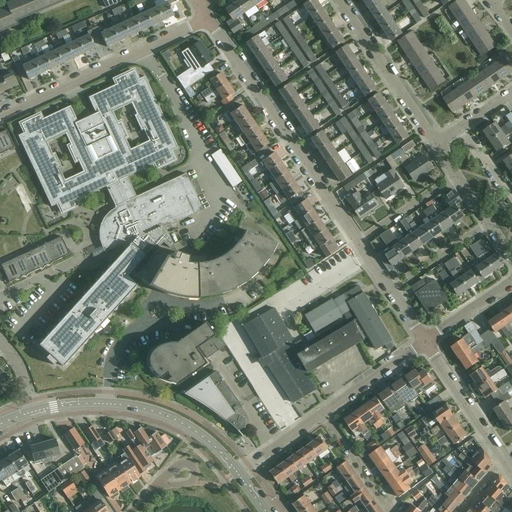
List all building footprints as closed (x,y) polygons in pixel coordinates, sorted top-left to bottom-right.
[(14,0),(5,4),(7,7),(0,10),(0,29),(14,24),(13,20),(61,0),(14,0)] [(108,0),(108,1),(107,0),(101,0),(105,8),(120,2),(119,0),(108,0)] [(165,0),(167,2),(155,7),(162,21),(173,16),(168,5),(173,3),(172,0),(165,0)] [(245,13),(256,6),(251,0),(240,0),(237,2),(245,13)] [(297,5),(294,0),(286,5),(290,10),(297,5)] [(311,0),(304,5),(312,16),(323,9),(316,0),(311,0)] [(380,1),(379,0),(362,0),(369,9),(380,1)] [(460,0),(448,8),(457,20),(471,10),(464,0),(460,0)] [(380,1),(369,9),(376,20),(387,12),(380,1)] [(237,19),(245,13),(237,2),(226,10),(233,19),(227,23),(230,27),(229,27),(234,34),(243,28),(237,19)] [(409,2),(404,5),(409,13),(414,10),(409,2)] [(422,4),(418,7),(417,8),(423,16),(428,12),(422,4)] [(162,21),(155,7),(144,13),(151,27),(162,21)] [(287,12),(283,7),(276,13),(279,17),(287,12)] [(323,9),(312,16),(319,27),(330,20),(323,9)] [(457,20),(465,32),(480,22),(471,10),(457,20)] [(395,23),(387,12),(376,20),(384,30),(395,23)] [(144,13),(133,18),(140,32),(151,27),(144,13)] [(416,13),(411,16),(417,24),(421,21),(416,13)] [(276,19),(273,15),(265,20),(268,25),(276,19)] [(288,16),(283,20),(288,28),(293,24),(288,16)] [(140,32),(133,18),(122,23),(129,37),(140,32)] [(319,27),(326,38),(337,30),(330,20),(319,27)] [(82,22),(72,27),(74,32),(84,27),(82,22)] [(265,27),(265,26),(262,22),(254,27),(257,32),(265,27)] [(465,32),(473,44),(488,34),(480,22),(465,32)] [(122,23),(111,28),(118,42),(129,37),(122,23)] [(395,23),(384,30),(391,42),(402,34),(395,23)] [(282,25),(281,25),(277,28),(282,36),(287,33),(282,25)] [(118,42),(111,28),(100,33),(97,27),(92,30),(96,39),(101,36),(106,47),(118,42)] [(295,27),(290,30),(290,31),(296,38),(300,35),(295,27)] [(246,39),(247,39),(254,34),(251,29),(243,34),(246,39)] [(96,39),(92,30),(87,32),(88,35),(77,40),(83,54),(95,49),(91,41),(96,39)] [(337,30),(326,38),(334,49),(345,41),(337,30)] [(406,55),(421,45),(412,32),(398,42),(406,55)] [(496,46),(488,34),(473,44),(481,56),(496,46)] [(266,47),(258,36),(247,43),(255,55),(266,47)] [(287,49),(294,44),(289,36),(281,41),(287,49)] [(302,38),(298,41),(303,49),(308,46),(302,38)] [(37,42),(40,48),(45,46),(42,39),(37,42)] [(66,45),(72,59),(83,54),(77,40),(66,45)] [(212,71),(207,64),(212,60),(199,42),(182,53),(192,68),(177,79),(184,90),(212,71)] [(66,45),(55,50),(61,64),(72,59),(66,45)] [(429,56),(421,45),(406,55),(414,66),(429,56)] [(296,46),(296,47),(291,50),(297,58),(302,54),(296,46)] [(344,64),(355,57),(348,46),(336,53),(344,64)] [(273,58),(266,47),(255,55),(262,65),(273,58)] [(310,49),(305,52),(310,60),(315,57),(310,49)] [(55,50),(44,55),(50,69),(61,64),(55,50)] [(39,75),(50,69),(44,55),(42,51),(37,53),(39,58),(33,61),(39,75)] [(28,80),(39,75),(33,61),(22,66),(17,55),(11,58),(19,75),(24,73),(28,80)] [(414,66),(422,78),(437,68),(429,56),(414,66)] [(303,57),(299,60),(304,68),(309,65),(303,57)] [(344,64),(351,75),(362,67),(355,57),(344,64)] [(503,57),(491,66),(501,80),(511,72),(511,63),(511,64),(511,62),(508,64),(503,57)] [(262,65),(269,76),(280,69),(273,58),(262,65)] [(0,76),(6,90),(17,85),(11,72),(4,75),(2,69),(0,64),(0,76)] [(321,75),(325,72),(320,64),(315,67),(321,75)] [(501,80),(491,66),(479,74),(489,88),(501,80)] [(362,67),(351,75),(358,86),(369,78),(362,67)] [(445,81),(445,80),(437,68),(422,78),(430,91),(445,81)] [(288,80),(280,69),(269,76),(277,87),(288,80)] [(51,207),(58,204),(62,213),(81,204),(79,199),(106,187),(115,207),(114,207),(115,208),(109,212),(108,213),(104,217),(103,218),(101,224),(100,225),(99,231),(99,232),(99,239),(99,240),(101,246),(104,253),(121,245),(124,251),(111,266),(108,266),(107,270),(105,272),(102,273),(101,276),(99,279),(96,280),(95,283),(93,286),(90,287),(89,290),(86,292),(83,293),(83,296),(68,313),(65,314),(64,317),(62,319),(59,320),(58,323),(56,326),(53,327),(52,330),(50,333),(47,334),(46,337),(44,339),(41,340),(40,343),(39,345),(49,354),(45,358),(53,365),(57,362),(62,367),(64,365),(67,364),(68,361),(70,358),(73,357),(74,354),(76,352),(79,351),(80,348),(82,345),(85,344),(86,341),(88,338),(91,337),(92,334),(93,332),(100,328),(99,326),(107,318),(110,317),(110,314),(113,311),(116,310),(116,307),(119,305),(122,304),(122,301),(125,298),(128,297),(128,294),(131,291),(134,290),(135,287),(136,286),(126,276),(134,267),(138,263),(144,256),(155,243),(159,246),(163,242),(169,248),(173,245),(165,228),(203,210),(186,174),(136,197),(126,177),(153,165),(155,169),(175,160),(171,151),(178,148),(144,77),(137,80),(133,71),(114,80),(116,85),(88,98),(95,114),(77,122),(70,106),(42,119),(39,115),(20,124),(24,133),(18,136),(51,207)] [(204,99),(227,83),(220,73),(209,81),(212,86),(207,89),(200,94),(204,99)] [(314,73),(309,76),(314,84),(319,81),(314,73)] [(479,74),(467,82),(477,97),(489,88),(479,74)] [(327,75),(323,78),(328,86),(333,83),(327,75)] [(377,89),(369,78),(358,86),(366,97),(377,89)] [(455,90),(465,105),(477,97),(467,82),(455,90)] [(227,83),(204,99),(207,104),(219,96),(222,101),(220,102),(223,106),(233,100),(230,95),(234,93),(227,83)] [(321,83),(321,84),(316,87),(322,95),(326,91),(321,83)] [(287,102),(298,95),(290,84),(279,91),(287,102)] [(335,86),(330,89),(335,97),(340,94),(335,86)] [(455,90),(443,98),(453,113),(465,105),(455,90)] [(376,112),(387,104),(380,93),(369,101),(376,112)] [(328,94),(324,97),(329,105),(334,102),(328,94)] [(298,95),(287,102),(294,113),(305,106),(298,95)] [(342,97),(337,100),(342,108),(347,105),(342,97)] [(227,111),(236,123),(248,115),(242,105),(240,107),(237,104),(227,111)] [(394,115),(387,104),(376,112),(383,123),(394,115)] [(336,105),(335,105),(331,108),(336,116),(341,113),(336,105)] [(366,105),(356,111),(359,116),(369,111),(366,105)] [(294,113),(301,124),(312,116),(305,106),(294,113)] [(353,123),(358,120),(352,112),(347,115),(353,123)] [(511,126),(511,114),(511,113),(506,116),(509,122),(504,125),(505,126),(500,129),(496,123),(490,127),(488,125),(479,130),(486,141),(489,139),(490,141),(502,133),(511,126)] [(242,133),(255,125),(248,115),(236,123),(242,133)] [(391,133),(402,126),(394,115),(383,123),(391,133)] [(312,116),(301,124),(309,135),(320,128),(312,116)] [(346,120),(346,121),(341,124),(347,132),(351,128),(346,120)] [(360,123),(355,126),(360,134),(365,131),(360,123)] [(245,146),(262,135),(255,125),(242,133),(238,136),(245,146)] [(402,126),(391,133),(398,144),(409,137),(402,126)] [(511,126),(502,133),(490,141),(497,151),(509,143),(505,137),(511,132),(511,126)] [(0,149),(2,154),(14,148),(6,130),(0,133),(0,149)] [(353,131),(349,135),(354,142),(359,139),(353,131)] [(371,131),(362,137),(367,145),(372,142),(370,138),(374,136),(371,131)] [(224,132),(218,135),(225,145),(230,141),(224,132)] [(312,139),(319,150),(330,143),(323,132),(312,139)] [(255,159),(269,150),(266,146),(268,144),(262,135),(245,146),(251,156),(252,155),(255,159)] [(412,141),(390,156),(394,161),(415,146),(412,141)] [(366,150),(361,142),(356,145),(361,153),(366,150)] [(319,150),(326,161),(337,153),(330,143),(319,150)] [(374,144),(369,148),(375,156),(379,152),(374,144)] [(255,159),(241,169),(244,174),(250,182),(253,180),(248,172),(259,164),(259,163),(261,162),(267,170),(280,162),(274,152),(271,154),(269,150),(255,159)] [(333,172),(345,164),(337,153),(326,161),(333,172)] [(368,153),(363,156),(369,164),(373,161),(368,153)] [(385,174),(375,181),(378,186),(377,186),(386,199),(404,187),(395,174),(393,170),(398,167),(394,161),(390,156),(385,159),(392,169),(385,174)] [(425,156),(406,169),(414,181),(433,168),(425,156)] [(274,181),(287,172),(280,162),(267,170),(274,181)] [(345,164),(333,172),(341,183),(352,175),(345,164)] [(275,195),(294,182),(287,172),(274,181),(268,185),(275,195)] [(367,179),(363,174),(344,187),(347,192),(367,179)] [(15,177),(9,185),(15,190),(21,181),(15,177)] [(287,200),(290,204),(300,197),(301,197),(303,196),(294,182),(275,195),(282,204),(287,200)] [(257,193),(262,189),(258,184),(253,188),(257,193)] [(464,217),(456,205),(462,201),(455,190),(444,198),(451,208),(445,212),(454,224),(455,226),(460,222),(459,220),(464,217)] [(370,193),(363,198),(359,192),(347,199),(359,217),(378,205),(370,193)] [(303,201),(301,197),(300,197),(290,204),(293,208),(287,212),(293,222),(312,209),(306,200),(303,201)] [(445,212),(439,215),(433,205),(428,208),(435,219),(443,231),(454,224),(445,212)] [(430,222),(425,226),(433,238),(443,231),(435,219),(428,208),(423,212),(430,222)] [(300,232),(319,219),(312,209),(293,222),(294,222),(300,232)] [(278,212),(272,216),(275,220),(281,216),(278,212)] [(325,229),(319,219),(300,232),(307,242),(313,238),(325,229)] [(404,239),(413,252),(423,245),(414,232),(412,229),(408,222),(405,219),(400,222),(410,236),(404,239)] [(408,222),(412,229),(416,225),(412,219),(408,222)] [(433,238),(425,226),(414,232),(423,245),(433,238)] [(313,238),(307,242),(313,251),(319,247),(326,258),(336,251),(329,240),(332,239),(325,229),(313,238)] [(394,246),(403,259),(413,252),(404,239),(399,243),(396,239),(390,229),(384,233),(394,246)] [(183,299),(198,299),(198,297),(211,296),(225,292),(226,292),(237,286),(247,280),(256,272),(264,263),(270,253),(275,243),(245,230),(241,238),(236,245),(230,251),(223,257),(215,260),(207,263),(205,255),(198,256),(192,256),(189,256),(187,256),(179,254),(174,252),(171,259),(167,257),(164,255),(161,253),(157,250),(148,259),(144,256),(138,263),(134,267),(138,271),(135,274),(137,276),(141,279),(144,282),(148,284),(147,286),(158,292),(169,296),(183,299)] [(285,235),(288,240),(293,236),(290,232),(285,235)] [(392,266),(403,259),(394,246),(384,233),(380,236),(389,250),(384,253),(382,251),(377,255),(383,264),(388,260),(392,266)] [(49,243),(57,260),(69,255),(61,237),(49,243)] [(481,240),(475,244),(483,255),(494,271),(504,265),(497,253),(492,257),(488,251),(481,240)] [(37,248),(45,266),(46,266),(49,266),(51,263),(57,260),(49,243),(37,248)] [(483,255),(475,244),(470,247),(477,258),(479,257),(483,263),(476,267),(484,278),(494,271),(483,255)] [(25,254),(33,272),(39,269),(42,269),(44,266),(45,266),(37,248),(25,254)] [(13,259),(21,277),(22,277),(25,277),(27,274),(33,272),(25,254),(13,259)] [(455,269),(460,266),(454,258),(449,261),(455,269)] [(21,277),(13,259),(0,265),(9,283),(15,280),(18,280),(20,278),(21,277)] [(457,271),(455,269),(449,261),(445,264),(456,281),(451,285),(458,296),(468,289),(461,278),(457,271)] [(461,278),(468,289),(479,282),(471,271),(466,274),(461,268),(457,271),(461,278)] [(412,286),(416,293),(415,294),(428,313),(448,300),(435,280),(426,286),(422,280),(412,286)] [(359,286),(340,298),(333,302),(332,301),(331,301),(320,308),(316,307),(315,311),(307,316),(307,315),(306,316),(316,332),(316,331),(341,317),(341,316),(341,315),(350,310),(354,311),(359,320),(363,327),(358,329),(359,331),(364,339),(369,336),(377,350),(392,341),(363,293),(359,286)] [(311,377),(308,373),(298,356),(295,349),(299,346),(297,342),(292,345),(290,342),(293,341),(274,308),(260,317),(259,317),(244,326),(263,358),(262,359),(266,366),(268,364),(294,403),(314,391),(307,379),(310,377),(312,379),(311,377)] [(363,327),(359,320),(354,323),(309,350),(308,349),(305,350),(305,351),(298,356),(308,373),(364,340),(364,339),(359,331),(358,329),(363,327)] [(196,371),(191,364),(200,357),(200,358),(201,357),(195,349),(214,336),(205,323),(176,343),(178,345),(174,348),(171,343),(164,344),(157,347),(160,351),(156,355),(153,351),(150,354),(148,358),(148,362),(148,363),(150,368),(154,373),(158,377),(160,378),(167,373),(170,378),(167,380),(166,380),(166,381),(177,385),(196,371)] [(485,333),(492,343),(497,340),(490,329),(485,333)] [(459,358),(477,346),(483,342),(480,336),(476,331),(451,347),(459,358)] [(492,343),(485,333),(480,336),(483,342),(486,346),(487,347),(492,343)] [(199,348),(207,359),(224,346),(217,335),(199,348)] [(483,342),(477,346),(459,358),(466,369),(478,361),(474,355),(486,346),(483,342)] [(405,377),(406,379),(406,378),(418,395),(423,391),(424,393),(435,385),(422,367),(412,374),(411,373),(405,377)] [(220,370),(224,380),(229,377),(226,368),(220,370)] [(470,376),(478,387),(501,371),(499,369),(497,368),(490,373),(488,369),(485,371),(482,368),(470,376)] [(503,370),(501,371),(478,387),(486,398),(497,390),(493,383),(499,379),(499,380),(507,375),(503,370)] [(237,414),(233,414),(232,413),(241,407),(216,371),(185,394),(190,397),(199,402),(207,407),(215,413),(223,419),(228,423),(228,426),(230,429),(233,431),(236,431),(239,430),(242,427),(243,429),(244,425),(244,422),(243,418),(240,416),(237,414)] [(406,378),(406,379),(399,383),(398,382),(392,386),(393,388),(405,404),(410,401),(411,402),(419,396),(418,395),(406,378)] [(497,390),(501,396),(507,392),(511,388),(511,380),(497,390)] [(393,388),(386,393),(385,391),(379,395),(391,413),(397,410),(398,411),(406,405),(405,404),(393,388)] [(493,409),(501,421),(511,413),(511,412),(505,402),(511,398),(507,392),(501,396),(495,401),(498,406),(493,409)] [(425,405),(429,410),(442,401),(438,395),(425,405)] [(376,397),(365,405),(380,427),(381,426),(384,424),(381,419),(383,418),(379,413),(384,409),(376,397)] [(365,405),(355,412),(363,424),(368,421),(371,426),(373,424),(378,431),(382,428),(381,426),(380,427),(365,405)] [(436,418),(440,424),(453,415),(445,405),(424,420),(428,424),(436,418)] [(355,412),(344,420),(352,432),(356,436),(360,433),(362,436),(366,441),(372,436),(368,431),(363,424),(355,412)] [(511,413),(501,421),(508,432),(511,429),(511,413)] [(460,425),(453,415),(440,424),(430,431),(434,436),(443,429),(447,434),(460,425)] [(405,427),(401,421),(396,424),(400,430),(405,427)] [(419,422),(413,428),(421,437),(427,431),(419,422)] [(442,445),(451,439),(454,444),(467,436),(460,425),(447,434),(439,440),(442,445)] [(96,449),(103,444),(91,426),(84,431),(96,449)] [(405,431),(410,438),(416,434),(411,427),(405,431)] [(64,435),(74,450),(84,444),(73,428),(64,435)] [(138,440),(150,457),(155,453),(165,447),(156,433),(147,439),(140,428),(133,433),(138,440)] [(385,432),(389,438),(395,434),(391,428),(385,432)] [(138,475),(144,471),(145,470),(151,466),(149,463),(152,461),(150,457),(138,440),(133,433),(131,429),(125,433),(130,439),(136,447),(132,450),(129,446),(122,450),(124,453),(138,475)] [(110,443),(115,440),(110,431),(104,435),(110,443)] [(177,440),(172,431),(164,436),(170,444),(177,440)] [(397,436),(405,446),(410,442),(402,432),(397,436)] [(321,437),(312,443),(323,459),(332,453),(321,437)] [(54,439),(42,443),(46,459),(50,462),(54,461),(53,457),(59,455),(54,439)] [(375,440),(366,447),(369,452),(378,446),(375,440)] [(46,459),(42,443),(29,446),(34,462),(41,460),(42,464),(50,462),(46,459)] [(82,448),(92,461),(99,456),(89,443),(82,448)] [(323,459),(312,443),(303,450),(314,466),(323,459)] [(417,449),(420,453),(427,448),(424,445),(417,449)] [(463,446),(458,449),(462,452),(473,463),(485,473),(492,466),(492,462),(484,451),(481,448),(474,456),(465,448),(463,446)] [(369,455),(377,466),(398,451),(395,447),(391,450),(389,449),(385,452),(381,447),(369,455)] [(430,453),(427,448),(420,453),(424,458),(430,453)] [(8,457),(16,470),(20,477),(25,474),(21,469),(28,465),(18,450),(8,457)] [(303,450),(294,456),(305,472),(314,466),(303,450)] [(398,451),(377,466),(384,476),(396,468),(392,463),(397,460),(396,458),(401,455),(398,451)] [(458,457),(470,467),(468,469),(466,467),(465,469),(478,481),(485,473),(473,463),(462,452),(458,457)] [(124,453),(120,456),(123,460),(122,462),(118,465),(130,484),(140,477),(138,475),(124,453)] [(77,458),(83,466),(86,464),(80,455),(77,458)] [(57,469),(66,481),(84,468),(83,466),(77,458),(76,456),(57,469)] [(296,478),(305,472),(294,456),(285,462),(296,478)] [(8,457),(0,461),(0,468),(10,484),(14,481),(11,476),(12,476),(10,473),(16,470),(8,457)] [(344,477),(347,481),(356,474),(347,461),(336,469),(342,478),(344,477)] [(276,468),(288,484),(296,478),(285,462),(276,468)] [(434,462),(429,465),(433,472),(438,469),(434,462)] [(120,490),(122,492),(127,488),(126,486),(130,484),(118,465),(116,463),(106,469),(107,472),(120,490)] [(478,481),(465,469),(463,471),(465,473),(463,475),(449,463),(446,467),(459,479),(471,489),(478,481)] [(396,468),(384,476),(391,487),(403,478),(408,475),(413,472),(410,468),(405,471),(404,469),(401,465),(396,468)] [(465,497),(471,489),(459,479),(446,467),(442,470),(453,479),(457,482),(454,485),(453,483),(451,485),(465,497)] [(6,486),(10,484),(0,468),(0,479),(0,480),(2,482),(3,482),(6,486)] [(36,468),(29,473),(33,478),(40,473),(36,468)] [(288,484),(276,468),(267,475),(278,491),(288,484)] [(48,493),(66,481),(57,469),(40,481),(48,493)] [(109,497),(110,497),(112,499),(117,495),(116,493),(120,490),(107,472),(106,469),(95,476),(101,485),(109,497)] [(85,481),(89,479),(84,471),(78,475),(81,480),(83,479),(85,481)] [(408,475),(403,478),(391,487),(399,498),(411,489),(407,484),(412,481),(411,479),(415,476),(413,472),(408,475)] [(303,491),(321,479),(317,473),(298,484),(303,491)] [(365,487),(356,474),(347,481),(349,484),(345,488),(351,497),(365,487)] [(502,476),(501,476),(499,475),(492,484),(504,494),(510,488),(502,476)] [(458,505),(465,497),(451,485),(449,487),(451,488),(449,491),(442,485),(434,476),(430,479),(442,491),(445,495),(458,505)] [(58,486),(62,491),(72,484),(69,479),(58,486)] [(30,492),(34,490),(29,481),(25,484),(30,492)] [(337,482),(333,485),(328,488),(330,492),(340,486),(337,482)] [(504,494),(492,484),(485,492),(499,503),(503,510),(504,509),(506,506),(502,502),(502,497),(504,494)] [(428,486),(419,489),(423,498),(431,495),(428,486)] [(374,500),(365,487),(351,497),(355,503),(358,501),(360,504),(362,502),(365,506),(374,500)] [(18,488),(14,491),(20,499),(24,496),(18,488)] [(89,508),(92,511),(107,511),(100,501),(102,499),(96,490),(91,494),(97,502),(92,506),(87,499),(84,501),(89,508)] [(417,490),(411,495),(416,501),(422,496),(417,490)] [(16,502),(20,499),(14,491),(10,493),(16,502)] [(439,499),(437,501),(439,502),(438,503),(449,511),(451,511),(458,505),(445,495),(442,491),(437,497),(439,499)] [(294,511),(304,511),(317,503),(309,492),(290,506),(294,511)] [(498,505),(499,503),(485,492),(478,500),(490,510),(496,504),(498,505)] [(433,496),(428,502),(434,508),(438,511),(437,511),(449,511),(438,503),(439,502),(437,501),(436,499),(434,496),(433,496)] [(382,511),(374,500),(365,506),(368,510),(366,511),(365,511),(382,511)] [(471,508),(476,511),(488,511),(490,510),(478,500),(471,508)] [(77,507),(75,509),(77,511),(92,511),(89,508),(84,501),(77,507)] [(421,511),(427,504),(423,501),(417,509),(412,505),(406,511),(421,511)] [(11,511),(18,511),(13,503),(8,507),(11,511)] [(323,511),(317,503),(304,511),(323,511)]
